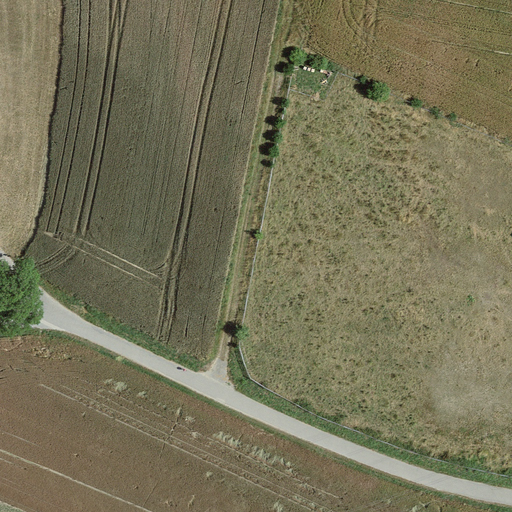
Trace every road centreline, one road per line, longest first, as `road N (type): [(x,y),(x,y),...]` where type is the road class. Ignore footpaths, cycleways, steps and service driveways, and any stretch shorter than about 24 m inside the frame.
road 1 (unclassified): [(511,494),(348,458),(47,311)]
road 2 (track): [(294,0),(211,391)]
